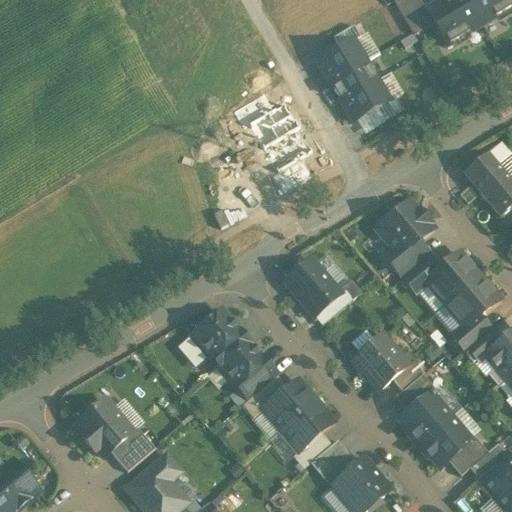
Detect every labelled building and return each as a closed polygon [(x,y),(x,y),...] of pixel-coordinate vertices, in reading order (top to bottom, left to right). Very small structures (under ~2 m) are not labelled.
[(399,0),(393,4),(405,25),(426,12),(418,0),(399,0)] [(441,0),(443,2),(434,7),(426,12),(434,26),(434,27),(447,48),(482,28),(464,0),(441,0)] [(464,0),(482,28),(511,9),(511,1),(511,0),(464,0)] [(434,26),(426,12),(405,25),(413,38),(434,26)] [(340,52),(353,44),(359,40),(353,28),(333,40),(340,52)] [(340,52),(317,65),(329,85),(365,64),(353,44),(340,52)] [(365,64),(329,85),(341,105),(377,84),(365,64)] [(377,84),(341,105),(353,125),(377,111),(389,104),(377,84)] [(394,101),(389,104),(377,111),(384,123),(401,113),(394,101)] [(511,159),(500,146),(487,157),(511,185),(511,159)] [(511,185),(487,157),(463,177),(500,221),(511,210),(511,185)] [(419,216),(409,205),(396,217),(390,216),(377,227),(376,233),(393,253),(400,262),(418,246),(433,233),(428,227),(429,226),(420,215),(419,216)] [(418,246),(400,262),(393,253),(383,261),(402,282),(429,259),(418,246)] [(440,272),(425,285),(427,288),(445,309),(479,280),(459,256),(440,272)] [(338,294),(350,284),(327,258),(315,268),(338,294)] [(429,259),(402,282),(415,298),(427,288),(425,285),(440,272),(429,259)] [(311,264),(285,286),(314,321),(340,298),(338,294),(315,268),(311,264)] [(479,280),(445,309),(463,330),(465,333),(481,320),(499,304),(479,280)] [(344,295),(352,304),(361,296),(350,284),(338,294),(340,298),(344,295)] [(344,295),(340,298),(314,321),(322,329),(352,304),(344,295)] [(239,337),(220,314),(190,340),(209,362),(212,360),(239,337)] [(481,320),(465,333),(463,330),(451,340),(464,356),(467,354),(467,353),(489,335),(492,333),(481,320)] [(489,335),(467,353),(467,354),(477,365),(485,359),(499,347),(489,335)] [(511,335),(499,347),(485,359),(496,371),(506,383),(511,377),(511,335)] [(239,337),(212,360),(220,369),(217,371),(218,373),(249,347),(239,337)] [(407,369),(381,339),(352,363),(378,394),(392,383),(407,369)] [(249,347),(218,373),(237,395),(240,393),(240,392),(267,369),(249,347)] [(407,369),(392,383),(402,395),(422,378),(423,377),(413,365),(407,369)] [(277,380),(267,369),(240,392),(240,393),(249,403),(258,396),(277,380)] [(496,371),(488,377),(498,388),(496,390),(497,391),(506,383),(496,371)] [(402,395),(395,401),(407,417),(431,397),(433,399),(434,399),(433,397),(436,394),(422,378),(402,395)] [(277,380),(258,396),(269,408),(288,392),(277,380)] [(511,398),(511,390),(506,383),(497,391),(499,390),(509,401),(511,398)] [(269,408),(263,413),(281,434),(315,406),(297,384),(288,392),(269,408)] [(258,396),(249,403),(260,416),(263,413),(269,408),(258,396)] [(407,417),(399,424),(419,448),(451,421),(433,399),(431,397),(407,417)] [(132,436),(137,432),(144,426),(124,403),(112,413),(132,436)] [(104,405),(76,429),(84,437),(81,440),(94,455),(97,453),(104,461),(110,456),(132,437),(132,436),(112,413),(104,405)] [(315,406),(281,434),(298,455),(321,437),(333,426),(315,406)] [(451,421),(419,448),(439,472),(447,465),(471,444),(470,443),(451,421)] [(132,436),(132,437),(110,456),(127,476),(154,453),(137,432),(132,436)] [(298,455),(293,460),(296,463),(306,454),(314,464),(331,449),(321,437),(298,455)] [(471,444),(447,465),(460,480),(469,472),(488,457),(474,440),(470,443),(471,444)] [(314,464),(310,468),(330,492),(332,490),(331,489),(357,467),(337,444),(331,449),(314,464)] [(488,457),(469,472),(478,482),(506,459),(497,449),(488,457)] [(314,464),(306,454),(296,463),(304,472),(310,468),(314,464)] [(478,482),(478,483),(503,511),(511,511),(511,465),(506,458),(506,459),(478,482)] [(166,459),(125,493),(141,511),(181,511),(188,506),(187,506),(170,485),(180,476),(166,459)] [(357,467),(331,489),(332,490),(350,511),(368,511),(390,494),(363,462),(357,467)] [(0,475),(0,511),(18,511),(39,495),(13,465),(5,471),(0,475)] [(350,511),(332,490),(330,492),(320,500),(330,511),(350,511)] [(188,506),(181,511),(199,511),(191,502),(187,506),(188,506)]
